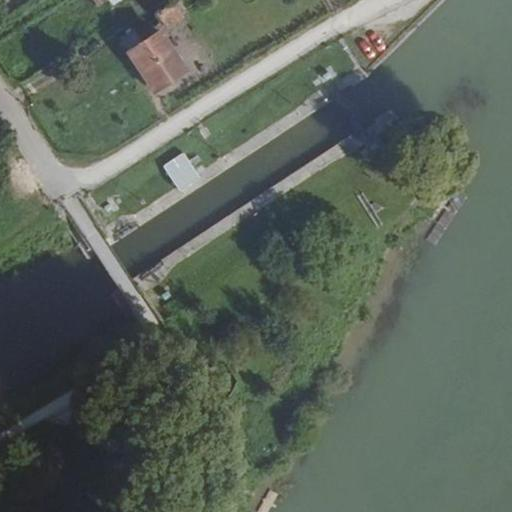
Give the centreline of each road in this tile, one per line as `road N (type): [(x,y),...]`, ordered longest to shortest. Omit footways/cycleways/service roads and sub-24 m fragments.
road 1 (track): [(166,511),(186,471),(183,420),(157,350)]
road 2 (unclassified): [(70,202),(149,322)]
road 3 (residential): [(0,96),(70,202)]
